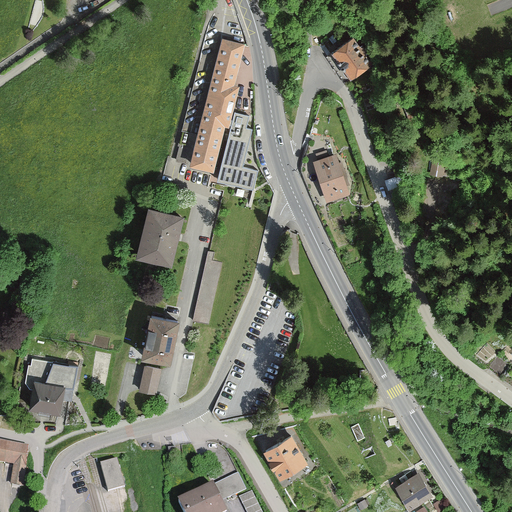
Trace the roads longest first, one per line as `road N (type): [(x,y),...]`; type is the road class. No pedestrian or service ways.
road 1 (residential): [(286,178),(310,87),(322,80),(340,85),(429,325),(452,355),(511,399)]
road 2 (secondary): [(471,511),(366,341),(286,178)]
road 3 (residential): [(192,409),(216,386),(255,292),(286,178)]
road 4 (secondary): [(286,178),(246,0)]
road 5 (residential): [(51,496),(72,452),(192,409)]
road 6 (residential): [(120,0),(0,82)]
road 7 (residential): [(281,511),(244,448),(192,409)]
